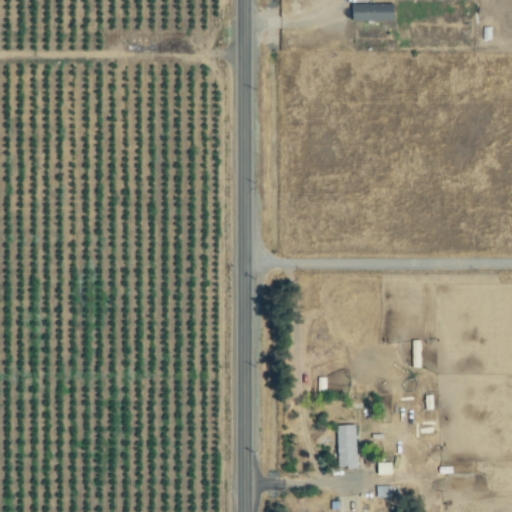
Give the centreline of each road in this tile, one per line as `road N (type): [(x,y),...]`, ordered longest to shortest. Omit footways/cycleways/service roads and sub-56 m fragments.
road 1 (secondary): [(243,511),(242,0)]
road 2 (residential): [(242,265),(511,264)]
